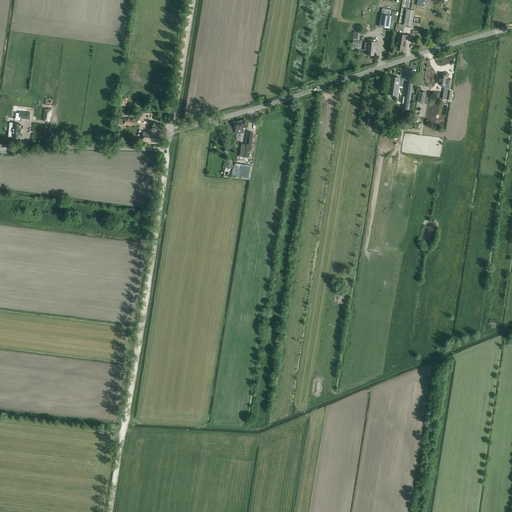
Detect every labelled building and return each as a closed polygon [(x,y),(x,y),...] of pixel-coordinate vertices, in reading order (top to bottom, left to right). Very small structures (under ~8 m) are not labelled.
[(403,0),(400,19),(399,24),(412,26),(412,21),(415,11),(412,10),(413,0),(403,0)] [(382,14),(380,22),(379,27),(389,28),(390,24),(392,16),(382,14)] [(404,51),(407,36),(398,34),(395,50),(404,51)] [(377,42),(369,41),(367,55),(374,56),(374,52),(376,52),(377,42)] [(448,75),(440,74),(439,79),(438,79),(438,83),(439,83),(438,84),(443,85),(442,87),(449,88),(451,79),(448,78),(448,75)] [(391,77),(390,83),(392,83),(390,94),(397,95),(399,78),(391,77)] [(377,99),(380,90),(373,88),(371,97),(377,99)] [(403,104),(402,109),(409,110),(412,90),(405,89),(404,97),(403,104)] [(45,108),(43,121),(50,122),(51,116),(52,109),(45,108)] [(118,119),(117,124),(137,125),(137,119),(122,118),(122,115),(119,115),(119,119),(118,119)] [(234,122),(235,127),(235,130),(236,133),(237,134),(243,133),(244,132),(244,128),(247,128),(245,120),(234,122)] [(14,124),(13,137),(20,138),(20,133),(21,133),(21,130),(21,129),(21,125),(14,124)] [(156,128),(151,128),(151,129),(147,129),(147,131),(144,131),(143,137),(143,142),(151,142),(151,143),(155,144),(155,143),(155,142),(161,142),(161,133),(156,133),(156,128)] [(244,144),(242,156),(249,157),(250,152),(251,152),(253,133),(248,133),(246,144),(244,144)] [(248,178),(250,165),(236,163),(233,169),(232,176),(248,178)]
